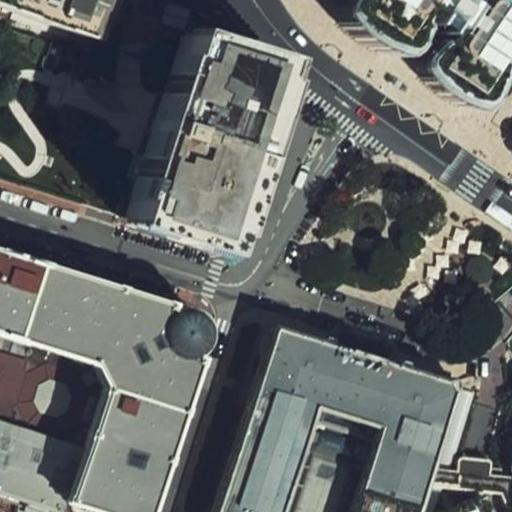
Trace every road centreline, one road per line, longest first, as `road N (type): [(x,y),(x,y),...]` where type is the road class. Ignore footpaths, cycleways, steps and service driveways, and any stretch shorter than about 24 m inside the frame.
road 1 (tertiary): [(0,216),(237,288)]
road 2 (residential): [(237,288),(166,511)]
road 3 (tertiary): [(237,288),(255,273),(363,106)]
road 4 (secondary): [(363,106),(511,206)]
road 5 (secondary): [(363,106),(297,52),(254,0)]
